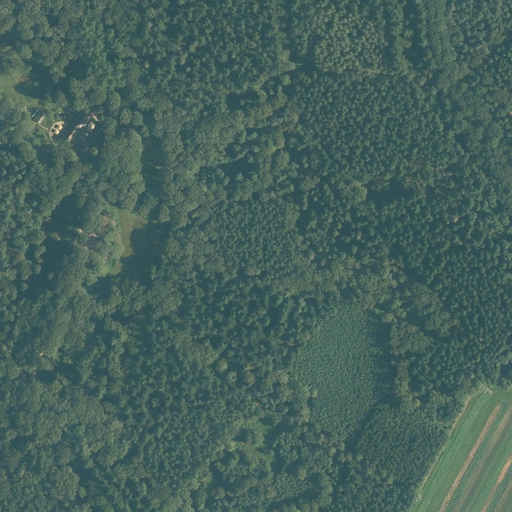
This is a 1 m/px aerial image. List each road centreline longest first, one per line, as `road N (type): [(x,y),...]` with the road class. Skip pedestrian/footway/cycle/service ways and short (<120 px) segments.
road 1 (track): [(349,453),(383,408),(415,390),(506,367),(342,186),(313,138),(292,69)]
road 2 (track): [(0,485),(101,171),(104,121)]
road 3 (track): [(197,251),(381,320),(401,347),(415,390)]
road 4 (track): [(189,113),(292,69),(446,73)]
road 5 (track): [(511,363),(471,398),(409,511)]
